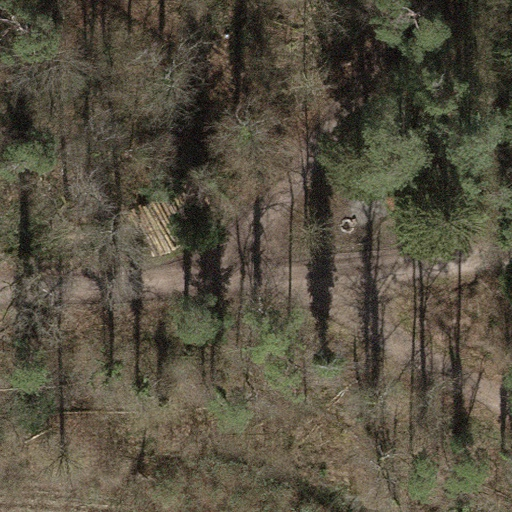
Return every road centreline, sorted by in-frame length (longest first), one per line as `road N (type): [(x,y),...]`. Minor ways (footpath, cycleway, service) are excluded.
road 1 (track): [(0,292),(223,288),(511,258)]
road 2 (track): [(223,288),(420,0)]
road 3 (track): [(511,406),(299,280)]
